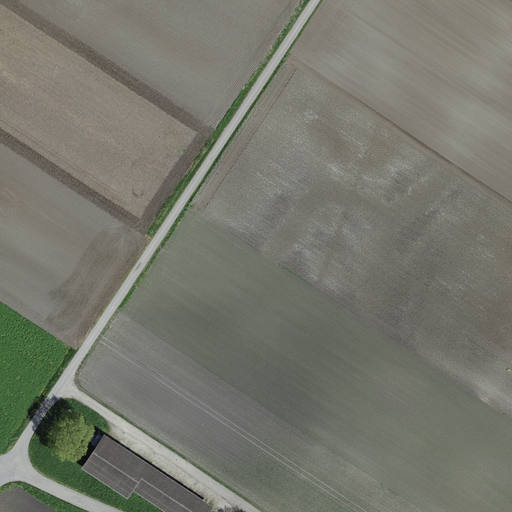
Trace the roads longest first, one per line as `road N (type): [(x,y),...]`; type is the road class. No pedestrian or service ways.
road 1 (track): [(322,0),(8,470)]
road 2 (track): [(64,391),(248,511)]
